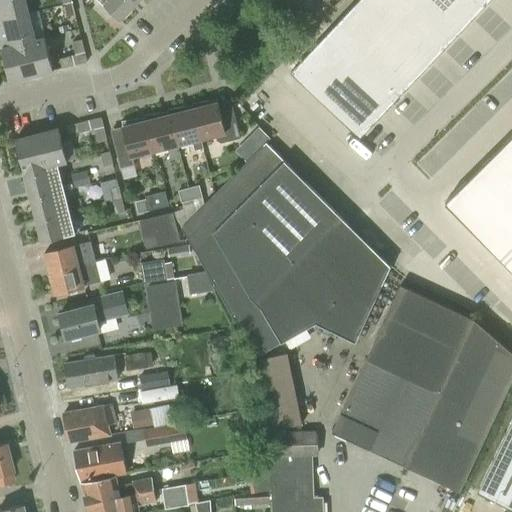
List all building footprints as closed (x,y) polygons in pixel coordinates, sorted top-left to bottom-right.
[(0,0),(0,20),(29,13),(25,0),(0,0)] [(136,5),(131,0),(99,0),(121,20),(136,5)] [(358,0),(290,72),(360,138),(442,52),(490,0),(358,0)] [(329,1),(327,0),(316,0),(313,3),(320,10),(329,1)] [(72,2),(63,5),(66,17),(76,15),(72,2)] [(36,40),(29,13),(0,20),(0,41),(0,43),(18,38),(19,44),(36,40)] [(54,71),(54,70),(50,56),(50,54),(45,37),(36,40),(19,44),(18,38),(0,43),(6,65),(10,82),(54,71)] [(82,39),(81,39),(72,41),(75,55),(60,58),(62,68),(87,62),(86,58),(82,39)] [(217,100),(193,104),(202,139),(216,135),(217,140),(221,143),(241,138),(231,102),(219,105),(217,100)] [(193,106),(169,109),(178,145),(193,141),(195,151),(204,149),(202,139),(193,104),(192,104),(193,106)] [(146,115),(155,151),(167,148),(170,160),(181,157),(178,145),(169,109),(169,110),(169,112),(146,115)] [(115,144),(114,144),(120,168),(121,168),(133,165),(131,157),(155,151),(146,115),(145,115),(146,117),(122,121),(123,126),(127,141),(115,144)] [(90,130),(94,129),(104,127),(101,117),(88,121),(90,130)] [(78,133),(90,130),(88,121),(76,124),(78,133)] [(104,127),(94,129),(98,142),(107,139),(104,127)] [(42,169),(58,165),(68,162),(68,161),(64,145),(63,142),(60,128),(16,139),(20,156),(25,178),(43,174),(42,169)] [(511,135),(444,203),(502,261),(511,250),(511,135)] [(257,356),(316,322),(355,341),(391,266),(346,220),(269,142),(181,228),(257,356)] [(101,154),(104,166),(113,164),(110,151),(101,154)] [(43,174),(25,178),(31,199),(65,191),(58,165),(42,169),(43,174)] [(110,188),(113,201),(122,199),(119,186),(110,188)] [(200,186),(189,189),(192,200),(203,198),(200,186)] [(192,200),(189,189),(179,191),(182,203),(192,200)] [(70,211),(65,191),(31,199),(36,219),(70,211)] [(146,198),(135,201),(138,213),(149,210),(146,198)] [(122,199),(113,201),(116,214),(126,211),(122,199)] [(70,211),(36,219),(41,242),(76,233),(70,211)] [(180,240),(173,213),(140,220),(146,248),(180,240)] [(74,245),(44,253),(50,273),(96,261),(91,241),(74,245)] [(167,248),(169,257),(191,253),(189,245),(167,248)] [(511,250),(502,261),(511,271),(511,250)] [(140,263),(143,283),(167,279),(164,259),(140,263)] [(96,261),(50,273),(55,294),(70,290),(77,288),(85,286),(84,285),(101,281),(96,264),(96,261)] [(188,275),(191,293),(202,292),(213,290),(205,271),(197,272),(197,274),(188,275)] [(146,286),(153,330),(182,325),(176,282),(146,286)] [(511,352),(474,320),(401,286),(332,431),(460,490),(511,379),(511,352)] [(71,337),(80,334),(100,329),(98,322),(129,314),(123,291),(113,293),(74,303),(76,309),(60,313),(66,338),(71,337)] [(154,365),(151,351),(125,355),(127,370),(154,365)] [(288,353),(260,358),(274,429),(302,423),(288,353)] [(93,354),(85,355),(83,360),(65,363),(69,387),(118,379),(114,356),(97,358),(93,354)] [(167,371),(140,376),(142,389),(170,384),(167,371)] [(64,412),(71,442),(111,435),(108,425),(117,422),(112,403),(104,405),(64,412)] [(130,411),(134,428),(153,424),(150,407),(130,411)] [(511,420),(478,491),(511,507),(511,420)] [(144,428),(146,445),(187,438),(184,421),(144,428)] [(271,457),(271,469),(269,469),(270,489),(272,488),(272,511),(322,511),(322,497),(313,497),(312,456),(318,456),(317,430),(270,431),(271,457)] [(121,442),(74,451),(82,481),(126,474),(121,442)] [(0,484),(13,481),(10,472),(12,471),(5,443),(0,444),(0,484)] [(244,457),(246,471),(267,467),(265,453),(244,457)] [(255,492),(270,489),(269,469),(251,473),(255,492)] [(82,482),(88,507),(99,504),(98,498),(126,492),(127,499),(155,493),(151,476),(131,480),(132,482),(118,485),(116,476),(82,482)] [(162,488),(165,509),(189,504),(198,501),(196,489),(207,487),(206,481),(162,488)] [(270,491),(234,494),(235,506),(271,503),(270,491)] [(99,504),(88,507),(89,511),(134,511),(140,511),(139,505),(157,501),(155,493),(127,499),(126,492),(98,498),(99,504)]
